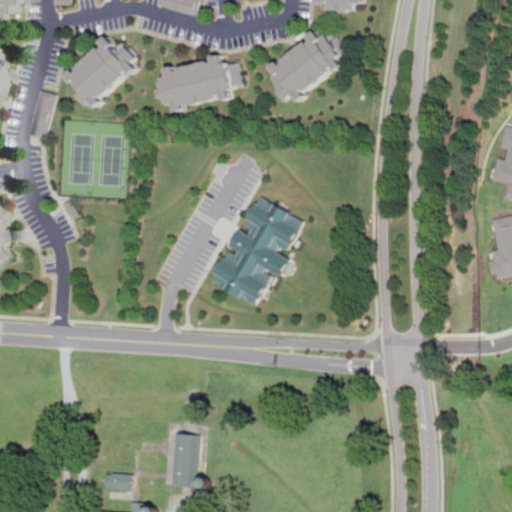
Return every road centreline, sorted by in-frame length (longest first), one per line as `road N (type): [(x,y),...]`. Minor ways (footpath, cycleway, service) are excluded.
road 1 (tertiary): [(409,0),(384,167),(383,277),(401,511)]
road 2 (tertiary): [(433,511),(416,262),(425,0)]
road 3 (residential): [(0,333),(232,345)]
road 4 (residential): [(232,345),(267,357),(378,366),(388,353)]
road 5 (residential): [(388,353),(269,340),(232,345)]
